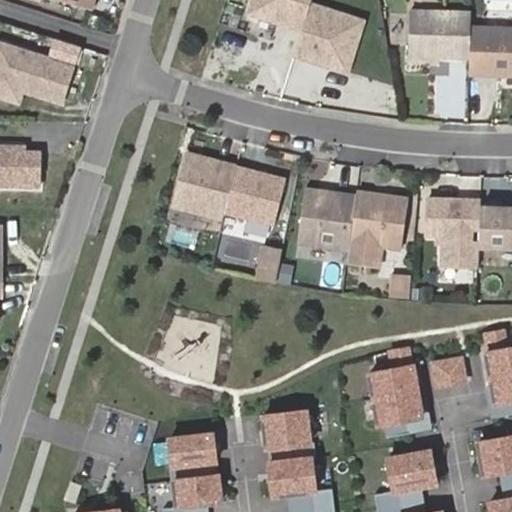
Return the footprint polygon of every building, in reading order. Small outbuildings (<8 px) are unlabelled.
[(54,0),(94,13),(98,0),(54,0)] [(315,6),(316,0),(258,0),(253,19),(305,36),(315,6)] [(351,73),(367,23),(315,6),(305,36),(299,56),(351,73)] [(469,62),(471,32),(472,17),(411,13),(408,58),(469,62)] [(511,84),(511,34),(471,32),(469,62),(468,81),(511,84)] [(64,107),(76,72),(1,48),(0,51),(0,100),(18,106),(22,94),(64,107)] [(0,190),(43,192),(44,157),(28,157),(28,152),(0,150),(0,190)] [(231,215),(243,170),(194,157),(181,208),(228,220),(231,215)] [(292,183),(243,170),(231,215),(281,228),(292,183)] [(399,272),(409,200),(358,193),(358,198),(307,191),(299,245),(348,252),(347,265),(399,272)] [(484,272),(486,205),(433,203),(432,240),(448,241),(447,271),(484,272)] [(511,252),(511,212),(486,211),(485,252),(511,252)] [(280,288),(287,253),(270,249),(262,284),(280,288)] [(412,298),(412,273),(388,273),(388,298),(412,298)] [(490,355),(488,355),(494,391),(497,407),(511,404),(511,350),(508,352),(504,334),(487,337),(490,355)] [(385,442),(407,438),(404,424),(424,421),(421,404),(415,367),(412,368),(409,351),(392,355),(395,371),(371,375),(380,428),(383,428),(385,442)] [(462,362),(435,367),(439,389),(466,385),(462,362)] [(511,404),(497,407),(494,391),(488,392),(493,422),(511,418),(511,404)] [(433,433),(428,403),(421,404),(424,421),(404,424),(407,438),(433,433)] [(307,411),(264,415),(267,448),(293,445),(295,461),(269,464),(272,496),(287,494),(315,491),(312,459),(314,459),(312,443),(310,443),(307,411)] [(163,511),(181,511),(181,506),(208,503),(221,501),(218,473),(192,477),(190,463),(216,460),(213,432),(170,437),(173,464),(171,464),(172,480),(175,480),(178,507),(163,508),(163,511)] [(511,473),(511,439),(480,446),(486,478),(511,473)] [(295,461),(293,445),(267,448),(269,464),(295,461)] [(438,487),(432,454),(389,462),(395,495),(438,487)] [(218,473),(216,460),(190,463),(192,477),(218,473)] [(511,502),(511,473),(500,476),(505,504),(511,502)] [(73,484),(67,502),(78,506),(84,488),(73,484)] [(335,511),(333,489),(315,491),(317,511),(335,511)] [(427,511),(423,490),(395,495),(398,511),(427,511)] [(317,511),(315,491),(287,494),(289,511),(317,511)] [(398,511),(395,495),(376,498),(378,511),(398,511)] [(511,511),(511,502),(491,506),(491,511),(511,511)] [(209,511),(208,503),(181,506),(181,511),(209,511)]
